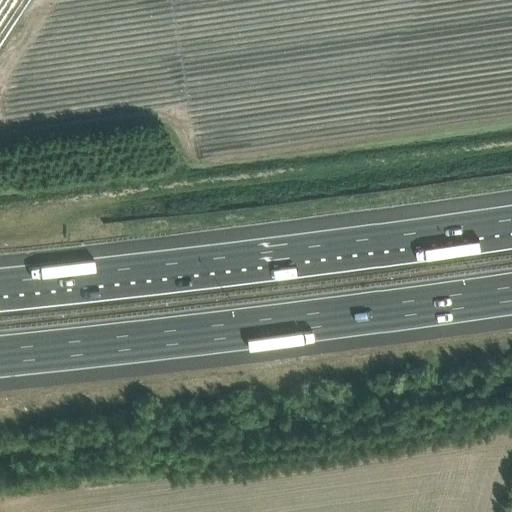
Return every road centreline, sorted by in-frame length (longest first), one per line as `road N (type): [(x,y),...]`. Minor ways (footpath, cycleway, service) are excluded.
road 1 (motorway): [(511,231),(0,295)]
road 2 (motorway): [(0,355),(511,294)]
